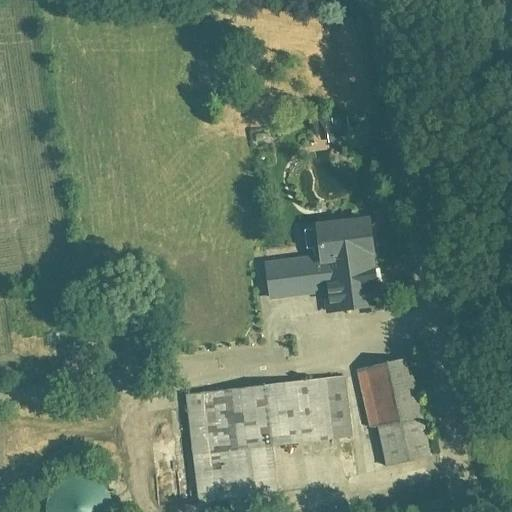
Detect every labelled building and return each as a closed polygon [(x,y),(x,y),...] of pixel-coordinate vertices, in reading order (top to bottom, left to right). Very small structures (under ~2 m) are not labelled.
[(373,256),(367,257),(363,216),(311,221),(315,258),(266,263),(270,297),(326,291),(328,311),(378,306),(373,256)] [(80,320),(84,373),(118,370),(114,318),(80,320)] [(358,373),(367,428),(377,427),(384,469),(428,461),(419,409),(411,411),(404,365),(358,373)] [(273,497),(269,448),(347,442),(343,386),(186,397),(194,502),(273,497)] [(45,511),(109,511),(110,508),(101,488),(88,479),(70,478),(57,484),(45,501),(45,511)]
